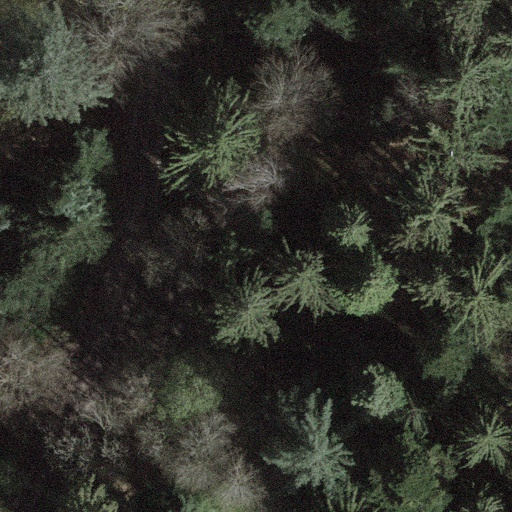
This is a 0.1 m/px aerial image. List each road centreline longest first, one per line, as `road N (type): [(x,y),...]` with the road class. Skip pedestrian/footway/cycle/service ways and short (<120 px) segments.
road 1 (track): [(151,0),(136,222),(47,471),(23,511)]
road 2 (track): [(136,222),(262,511)]
